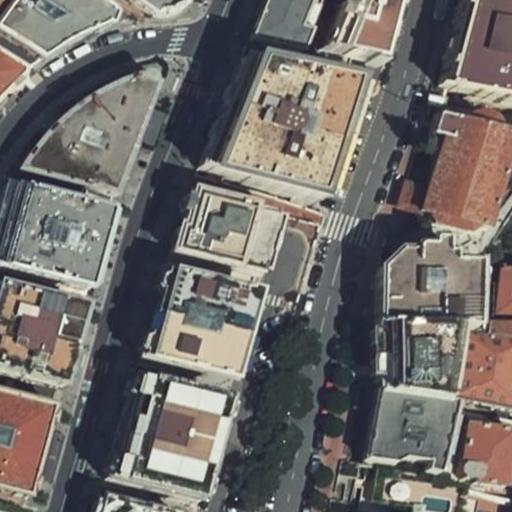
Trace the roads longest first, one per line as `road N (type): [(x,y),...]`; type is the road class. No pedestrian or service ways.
road 1 (residential): [(290,511),(351,230),(419,0)]
road 2 (tertiary): [(64,511),(142,232),(214,39)]
road 3 (residential): [(218,511),(293,244)]
road 4 (tertiary): [(214,39),(127,47),(96,61),(38,101),(0,148)]
